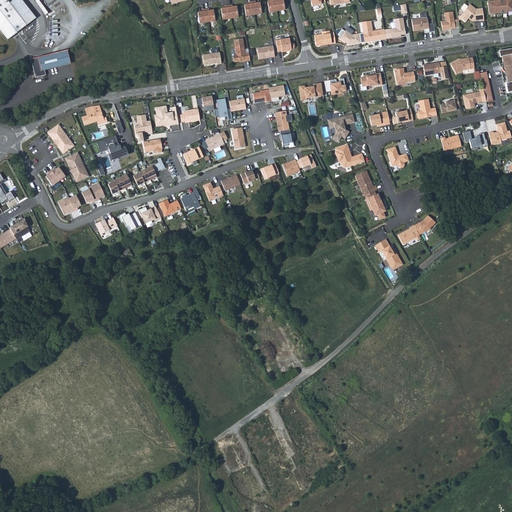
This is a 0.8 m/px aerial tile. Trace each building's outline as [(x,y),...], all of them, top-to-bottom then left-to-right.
[(0,0),(0,30),(7,40),(13,36),(22,29),(27,25),(10,3),(7,0),(0,0)] [(22,0),(13,0),(10,3),(27,25),(36,18),(22,0)] [(267,1),(269,12),(285,9),(283,0),(271,0),(272,0),(270,1),(267,1)] [(511,0),(502,0),(496,1),(488,2),(489,14),(511,11),(511,0)] [(244,5),(246,15),(262,13),(260,2),(258,2),(256,3),(256,1),(255,1),(248,2),(248,3),(248,4),(247,4),(244,5)] [(221,8),(223,19),(238,17),(237,6),(234,6),(233,6),(232,5),(225,6),(225,7),(223,8),(221,8)] [(480,20),(484,20),(482,8),(476,9),(469,5),(460,16),(458,16),(458,20),(461,20),(465,23),(469,18),(470,19),(472,19),(473,21),(480,20)] [(197,11),(199,22),(215,20),(213,9),(211,10),(209,10),(209,8),(201,9),(201,10),(202,11),(200,11),(197,11)] [(454,22),(453,12),(444,13),(445,21),(441,22),(442,30),(447,29),(448,28),(451,28),(451,29),(455,28),(454,22)] [(425,33),(435,31),(433,24),(428,24),(427,17),(426,18),(426,13),(420,14),(420,19),(412,20),(413,31),(424,29),(425,33)] [(406,34),(403,18),(394,19),(396,28),(390,29),(392,36),(396,36),(396,37),(401,37),(400,35),(406,34)] [(378,39),(385,38),(384,29),(376,31),(373,32),(373,31),(371,21),(361,22),(365,42),(370,41),(373,39),(377,38),(378,39)] [(345,31),(342,29),(338,35),(341,37),(339,38),(345,42),(347,42),(348,43),(347,44),(349,45),(361,43),(359,34),(351,35),(354,31),(348,27),(345,31)] [(22,29),(13,36),(15,38),(24,31),(22,29)] [(331,44),(336,43),(334,32),(330,33),(330,31),(322,32),(322,34),(314,35),(316,46),(322,45),(331,43),(331,44)] [(289,38),(276,40),(277,52),(281,51),(282,52),(286,52),(286,50),(291,50),(293,49),(294,47),(294,44),(291,42),(290,43),(289,38)] [(242,62),(250,60),(248,53),(245,53),(242,39),(234,40),(236,55),(234,55),(233,57),(233,60),(235,62),(239,61),(240,60),(242,60),(242,62)] [(258,59),(274,57),(273,46),(257,48),(258,59)] [(505,83),(507,93),(511,92),(511,48),(499,51),(499,52),(500,57),(500,58),(502,57),(503,62),(506,77),(507,82),(505,83)] [(69,50),(61,51),(65,65),(72,63),(69,50)] [(61,51),(39,57),(44,75),(54,73),(53,68),(65,65),(61,51)] [(217,64),(221,64),(219,52),(202,55),(204,65),(211,64),(211,63),(212,62),(214,63),(217,63),(217,64)] [(463,70),(474,69),(473,57),(463,59),(462,60),(461,61),(460,59),(459,59),(451,64),(456,74),(463,70)] [(439,63),(433,64),(433,65),(431,65),(431,64),(423,65),(425,76),(441,73),(442,80),(449,79),(446,62),(439,63)] [(403,68),(394,70),(397,84),(415,81),(413,72),(407,73),(406,74),(404,74),(404,73),(403,68)] [(487,72),(480,73),(486,102),(493,101),(487,72)] [(382,85),(380,73),(366,76),(366,77),(364,78),(361,78),(362,84),(360,85),(361,92),(368,91),(367,87),(373,86),(374,87),(382,85)] [(336,82),(336,80),(325,81),(327,92),(331,91),(332,95),(340,93),(341,92),(345,91),(345,86),(340,86),(340,83),(336,84),(336,82)] [(304,86),(299,87),(301,101),(307,100),(307,99),(323,96),(321,83),(313,84),(313,85),(313,86),(309,87),(305,88),(304,86)] [(284,85),(270,88),(270,90),(272,98),(286,96),(284,85)] [(272,98),(270,90),(261,91),(261,92),(253,93),(255,103),(261,102),(265,101),(266,102),(272,101),(272,98)] [(482,102),(480,91),(463,95),(466,109),(475,107),(474,103),(474,102),(477,102),(477,103),(482,102)] [(213,109),(210,96),(201,97),(203,110),(213,109)] [(460,107),(458,97),(453,98),(454,100),(445,102),(445,104),(440,105),(442,113),(448,112),(447,111),(451,110),(451,111),(456,110),(456,108),(460,107)] [(216,100),(219,117),(228,116),(225,99),(216,100)] [(245,99),(230,101),(232,111),(247,109),(245,99)] [(428,99),(418,101),(420,111),(418,111),(416,114),(417,117),(420,119),(425,118),(424,117),(427,116),(428,117),(437,115),(435,108),(430,109),(428,99)] [(101,105),(87,108),(89,115),(83,116),(85,124),(98,121),(99,124),(108,122),(107,118),(104,119),(101,105)] [(168,105),(157,107),(158,115),(159,125),(166,124),(166,125),(170,124),(170,125),(180,123),(178,111),(174,112),(169,113),(168,105)] [(186,115),(182,115),(183,123),(201,120),(200,109),(185,112),(186,115)] [(407,110),(395,113),(398,123),(402,122),(405,121),(405,122),(409,121),(407,110)] [(286,111),(275,113),(276,117),(277,117),(278,122),(277,122),(279,132),(280,132),(289,130),(288,122),(292,122),(291,115),(287,116),(286,111)] [(369,116),(371,126),(376,125),(380,124),(380,126),(386,125),(383,112),(379,113),(379,114),(369,116)] [(148,132),(153,131),(151,120),(148,120),(146,113),(137,115),(139,124),(135,125),(136,133),(143,131),(144,130),(147,129),(147,131),(148,132)] [(345,127),(345,125),(355,122),(353,114),(338,117),(332,119),(334,127),(336,133),(332,138),(338,141),(342,136),(345,138),(349,132),(346,130),(345,130),(344,127),(345,127)] [(159,125),(158,115),(156,115),(158,126),(166,125),(166,124),(159,125)] [(119,120),(114,122),(117,132),(118,134),(121,133),(123,130),(119,120)] [(493,132),(489,133),(492,145),(501,142),(501,140),(511,138),(510,131),(507,131),(505,122),(496,125),(498,132),(498,134),(497,133),(494,134),(493,133),(493,132)] [(57,125),(47,133),(62,154),(73,146),(57,125)] [(243,127),(233,129),(236,148),(245,147),(243,137),(245,137),(243,127)] [(289,130),(280,132),(281,136),(280,136),(281,140),(282,140),(283,147),(289,146),(288,144),(293,143),(293,139),(291,139),(290,130),(289,130)] [(470,131),(463,133),(465,142),(469,141),(471,148),(481,146),(482,147),(488,146),(486,139),(485,140),(484,133),(478,134),(478,135),(479,137),(475,138),(472,139),(470,131)] [(221,133),(207,140),(210,147),(211,150),(226,143),(221,133)] [(445,137),(441,138),(444,151),(461,147),(458,135),(445,139),(445,137)] [(118,136),(98,142),(101,153),(107,151),(111,161),(130,156),(128,148),(122,150),(118,136)] [(162,143),(161,137),(144,140),(146,151),(154,150),(155,153),(163,151),(162,148),(161,143),(162,143)] [(347,144),(335,148),(336,151),(335,152),(338,162),(340,162),(341,166),(345,168),(364,162),(362,154),(352,157),(351,157),(350,156),(348,152),(350,152),(347,144)] [(201,146),(184,153),(189,163),(205,156),(201,146)] [(396,147),(387,150),(393,167),(399,165),(400,167),(402,168),(405,167),(406,165),(405,162),(410,160),(407,153),(400,156),(399,156),(396,147)] [(76,152),(64,158),(76,182),(88,176),(76,152)] [(137,185),(157,176),(155,172),(166,167),(161,157),(157,158),(159,162),(139,171),(140,172),(133,175),(137,185)] [(296,162),(299,169),(302,168),(303,168),(310,165),(307,157),(299,160),(300,161),(296,162)] [(287,177),(300,172),(299,169),(296,162),(295,160),(282,165),(287,177)] [(122,168),(121,164),(108,168),(110,172),(122,168)] [(261,169),(265,179),(279,174),(275,164),(261,169)] [(49,174),(46,176),(52,185),(65,176),(58,167),(55,169),(54,168),(48,172),(49,174)] [(245,172),(240,174),(244,184),(259,178),(257,171),(253,173),(252,171),(247,172),(245,173),(245,172)] [(375,191),(373,186),(372,184),(371,184),(368,178),(369,177),(366,171),(355,176),(364,196),(364,195),(375,191)] [(0,173),(0,201),(1,203),(7,199),(8,201),(14,197),(10,190),(6,193),(4,194),(0,186),(0,181),(4,180),(3,179),(0,173)] [(126,173),(114,179),(114,180),(107,183),(112,193),(131,184),(126,173)] [(236,174),(221,180),(225,190),(240,184),(236,174)] [(98,182),(87,187),(88,188),(94,201),(97,199),(97,198),(104,195),(98,182)] [(224,196),(221,186),(216,188),(216,189),(215,190),(214,189),(212,183),(204,186),(210,201),(224,196)] [(88,188),(81,192),(85,202),(89,200),(90,202),(94,201),(88,188)] [(183,197),(181,198),(185,208),(188,206),(189,209),(193,207),(194,210),(201,207),(198,200),(201,198),(200,196),(196,198),(194,192),(189,194),(189,195),(188,196),(188,195),(187,193),(182,195),(183,197)] [(75,194),(68,198),(74,210),(77,209),(76,206),(80,205),(75,194)] [(366,199),(365,199),(370,211),(373,210),(375,215),(377,215),(379,220),(385,217),(383,212),(385,211),(384,208),(385,208),(383,204),(382,204),(378,194),(376,194),(366,199)] [(67,196),(57,201),(63,214),(70,211),(71,212),(74,210),(68,198),(67,196)] [(182,208),(178,200),(171,203),(171,204),(170,205),(170,204),(168,199),(159,203),(165,216),(182,208)] [(161,218),(156,206),(150,209),(151,210),(148,211),(146,206),(139,209),(141,213),(146,223),(155,218),(156,220),(161,218)] [(125,213),(119,216),(122,222),(124,221),(126,227),(129,226),(131,231),(142,225),(136,212),(129,215),(129,213),(126,215),(125,213)] [(421,222),(414,226),(419,235),(430,229),(435,223),(428,215),(423,221),(422,222),(421,222)] [(109,228),(117,224),(113,217),(105,221),(104,219),(96,223),(101,233),(109,229),(109,228)] [(16,225),(10,229),(18,242),(24,238),(23,236),(31,230),(23,218),(18,221),(18,222),(16,224),(16,225)] [(414,226),(410,228),(405,232),(404,232),(398,235),(403,245),(415,238),(417,240),(421,238),(419,235),(414,226)] [(0,247),(0,248),(15,239),(9,229),(5,232),(6,232),(1,235),(1,234),(0,234),(0,247)] [(382,241),(375,246),(379,252),(381,251),(386,259),(389,257),(393,263),(390,265),(393,270),(403,265),(397,255),(397,256),(395,254),(390,245),(389,246),(385,248),(382,241)]
